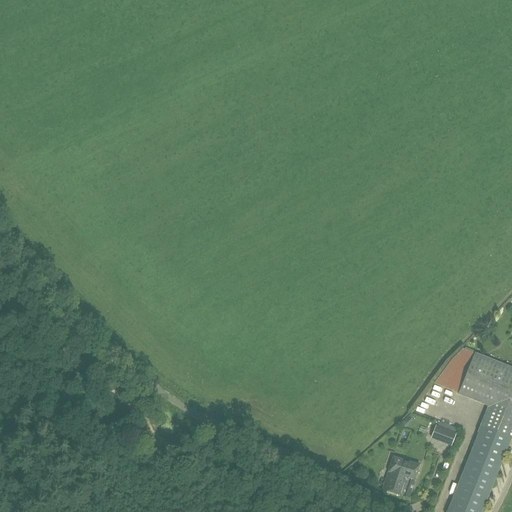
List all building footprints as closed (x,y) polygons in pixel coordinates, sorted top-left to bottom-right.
[(511,369),(474,354),(462,349),(451,359),(433,383),(458,394),(458,393),(489,405),(446,511),(481,511),(510,439),(511,439),(511,369)] [(429,406),(442,411),(449,392),(436,387),(429,406)] [(400,423),(405,427),(409,423),(404,419),(400,423)] [(436,425),(430,438),(450,446),(456,433),(436,425)] [(409,498),(419,464),(392,456),(383,490),(409,498)]
